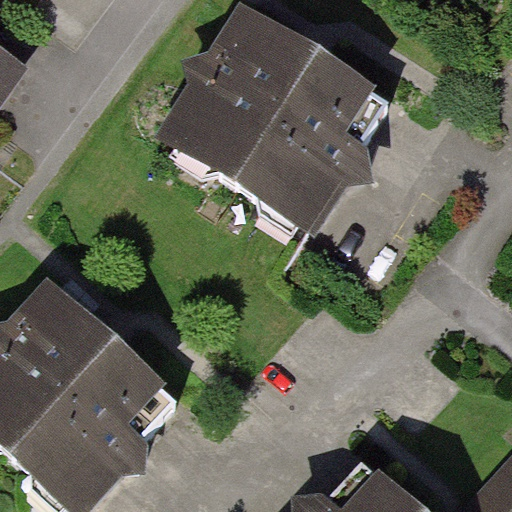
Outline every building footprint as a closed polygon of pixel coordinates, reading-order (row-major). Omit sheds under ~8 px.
[(201,99),(175,138),(219,166),(222,180),(259,204),(273,201),(318,229),(342,191),(368,185),(362,160),(392,114),(250,23),(221,68),(195,74),(201,99)] [(0,142),(42,75),(0,48),(0,142)] [(0,436),(1,437),(2,452),(33,481),(48,480),(82,511),(90,511),(118,483),(144,481),(143,456),(180,415),(108,349),(55,301),(19,341),(0,341),(0,436)] [(511,511),(511,462),(465,511),(511,511)] [(404,511),(363,475),(329,511),(404,511)]
